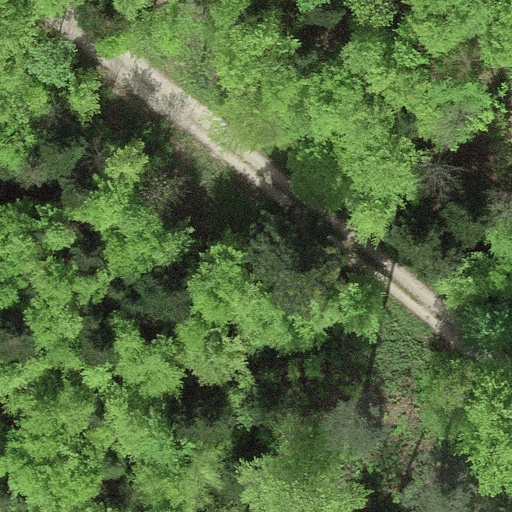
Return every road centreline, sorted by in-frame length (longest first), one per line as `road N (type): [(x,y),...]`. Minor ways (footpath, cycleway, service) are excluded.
road 1 (track): [(511,367),(202,140),(57,0)]
road 2 (track): [(0,185),(326,231)]
